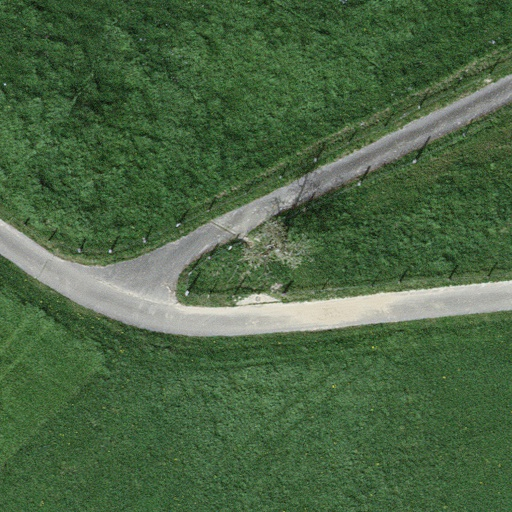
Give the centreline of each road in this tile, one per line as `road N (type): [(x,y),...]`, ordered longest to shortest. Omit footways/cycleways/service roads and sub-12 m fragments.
road 1 (track): [(0,214),(111,292),(163,317),(205,324),(511,289)]
road 2 (track): [(111,292),(511,77)]
